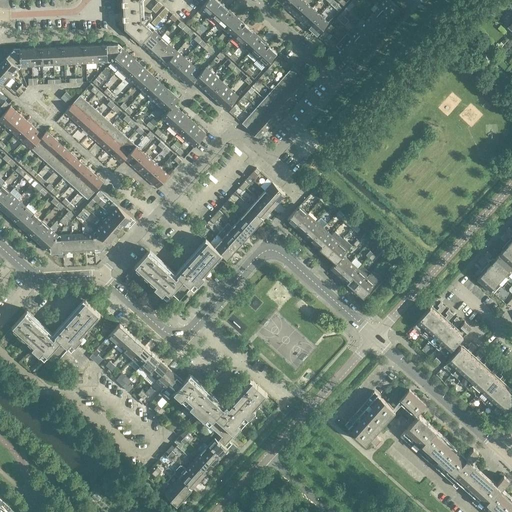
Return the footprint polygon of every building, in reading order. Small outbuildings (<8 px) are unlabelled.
[(123,0),(125,27),(142,42),(153,30),(142,19),(140,0),(123,0)] [(156,0),(158,2),(152,9),(156,12),(163,5),(158,1),(159,0),(156,0)] [(221,2),(217,0),(207,0),(201,8),(209,15),(221,2)] [(303,0),(289,0),(285,6),(293,13),(304,0),(303,0)] [(304,0),(293,13),(301,20),(312,7),(304,0)] [(391,0),(384,0),(380,5),(393,16),(401,8),(391,0)] [(221,2),(209,15),(217,22),(229,10),(221,2)] [(393,16),(380,5),(373,13),(386,24),(393,16)] [(169,11),(164,7),(151,22),(156,26),(169,11)] [(312,7),(301,20),(309,27),(320,15),(312,7)] [(229,10),(217,22),(225,30),(237,17),(229,10)] [(373,13),(366,21),(379,32),(386,24),(373,13)] [(320,15),(309,27),(317,35),(329,22),(320,15)] [(237,17),(225,30),(233,37),(245,24),(237,17)] [(183,29),(186,26),(181,21),(178,24),(183,29)] [(379,32),(366,21),(359,29),(372,40),(379,32)] [(245,24),(233,37),(241,44),(253,31),(245,24)] [(372,40),(359,29),(351,37),(364,48),(372,40)] [(153,30),(142,42),(150,50),(161,37),(153,30)] [(253,31),(241,44),(249,51),(261,38),(253,31)] [(364,48),(351,37),(347,33),(340,41),(357,56),(364,48)] [(161,37),(150,50),(158,57),(169,44),(161,37)] [(261,38),(249,51),(257,58),(269,46),(261,38)] [(105,40),(106,44),(107,61),(111,61),(121,50),(120,50),(118,48),(118,44),(111,44),(110,39),(105,40)] [(357,56),(340,41),(336,45),(340,49),(337,53),(350,65),(357,56)] [(106,44),(96,45),(97,62),(107,61),(106,44)] [(169,44),(158,57),(166,64),(177,51),(169,44)] [(85,45),(74,46),(75,63),(86,63),(85,45)] [(96,45),(85,45),(86,63),(97,62),(96,45)] [(63,46),(52,47),(54,64),(64,64),(63,46)] [(74,46),(63,46),(64,64),(75,63),(74,46)] [(269,46),(257,58),(266,66),(277,53),(269,46)] [(52,47),(42,48),(43,65),(54,64),(52,47)] [(20,49),(20,51),(21,51),(21,66),(32,66),(31,48),(20,49)] [(42,48),(31,48),(32,66),(43,65),(42,48)] [(121,50),(111,61),(119,68),(130,56),(122,48),(120,50),(121,50)] [(2,55),(6,58),(6,57),(19,68),(21,66),(21,51),(20,51),(17,51),(14,49),(9,54),(6,51),(2,55)] [(177,51),(166,64),(174,71),(185,58),(177,51)] [(130,56),(119,68),(127,76),(138,63),(130,56)] [(6,57),(6,58),(0,64),(0,65),(12,77),(19,68),(6,57)] [(185,58),(174,71),(182,78),(193,66),(185,58)] [(138,63),(127,76),(135,83),(147,70),(138,63)] [(12,77),(0,65),(0,80),(5,85),(12,77)] [(193,66),(182,78),(190,86),(195,80),(201,73),(201,72),(193,66)] [(232,69),(233,69),(229,73),(231,75),(233,73),(235,75),(237,73),(238,74),(241,71),(235,66),(232,69)] [(293,66),(285,74),(302,89),(310,81),(293,66)] [(206,67),(201,72),(201,73),(195,80),(202,87),(214,74),(206,67)] [(147,70),(135,83),(143,90),(155,77),(147,70)] [(93,81),(98,86),(106,76),(101,71),(93,81)] [(214,74),(202,87),(210,94),(222,81),(214,74)] [(285,74),(278,82),(295,97),(302,89),(285,74)] [(155,77),(143,90),(151,97),(163,84),(155,77)] [(222,81),(210,94),(218,101),(230,88),(222,81)] [(278,82),(271,90),(288,105),(295,97),(278,82)] [(163,84),(151,97),(159,104),(171,92),(163,84)] [(230,88),(218,101),(227,109),(238,96),(230,88)] [(271,90),(264,98),(281,113),(288,105),(271,90)] [(66,91),(61,97),(66,101),(71,96),(66,91)] [(171,92),(159,104),(167,111),(167,112),(174,104),(179,99),(171,92)] [(80,95),(65,112),(73,119),(88,102),(80,95)] [(264,98),(257,106),(274,121),(281,113),(264,98)] [(88,102),(73,119),(81,126),(96,109),(88,102)] [(167,112),(167,111),(162,117),(170,124),(182,111),(174,104),(167,112)] [(19,113),(10,106),(0,117),(0,119),(7,126),(19,113)] [(257,106),(250,114),(266,129),(274,121),(257,106)] [(96,109),(81,126),(89,133),(104,116),(96,109)] [(182,111),(170,124),(178,131),(190,118),(182,111)] [(27,121),(19,113),(7,126),(15,133),(27,121)] [(250,114),(242,123),(259,138),(266,129),(250,114)] [(104,116),(89,133),(97,141),(113,124),(104,116)] [(190,118),(178,131),(186,139),(198,126),(190,118)] [(35,128),(27,121),(15,133),(23,141),(35,128)] [(113,124),(97,141),(105,148),(121,131),(113,124)] [(198,126),(186,139),(195,146),(206,133),(198,126)] [(35,128),(23,141),(31,148),(47,131),(46,131),(43,135),(35,128)] [(47,131),(31,148),(39,155),(55,138),(47,131)] [(121,131),(105,148),(113,155),(129,138),(121,131)] [(55,138),(39,155),(47,162),(63,145),(55,138)] [(129,138),(113,155),(121,162),(137,145),(129,138)] [(63,145),(47,162),(55,169),(71,153),(63,145)] [(137,145),(121,162),(122,162),(125,158),(133,165),(145,153),(137,145)] [(71,153),(55,169),(64,177),(79,160),(71,153)] [(145,153),(133,165),(141,173),(153,160),(145,153)] [(79,160),(64,177),(72,184),(87,167),(79,160)] [(153,160),(141,173),(149,180),(161,167),(153,160)] [(87,167),(72,184),(80,191),(95,174),(87,167)] [(161,167),(149,180),(157,187),(169,174),(161,167)] [(256,167),(253,171),(249,176),(253,180),(258,175),(258,174),(261,171),(256,167)] [(19,172),(28,181),(27,183),(33,188),(35,186),(45,195),(47,192),(22,169),(19,172)] [(95,174),(80,191),(88,199),(103,182),(95,174)] [(285,193),(272,182),(265,190),(278,202),(285,193)] [(2,184),(0,186),(0,202),(10,192),(2,184)] [(278,202),(265,190),(258,198),(271,210),(278,202)] [(10,192),(0,202),(0,206),(6,212),(18,199),(10,192)] [(97,193),(88,203),(91,206),(100,196),(97,193)] [(271,210),(258,198),(250,206),(263,218),(271,210)] [(18,199),(6,212),(14,219),(26,206),(18,199)] [(232,204),(227,200),(222,206),(228,212),(232,208),(231,204),(232,204)] [(26,206),(14,219),(22,226),(34,213),(26,206)] [(117,206),(110,214),(123,226),(130,218),(117,206)] [(263,218),(250,206),(243,214),(256,226),(263,218)] [(299,206),(288,218),(296,226),(307,213),(299,206)] [(65,225),(73,215),(68,210),(63,217),(60,221),(65,225)] [(89,215),(82,210),(78,214),(84,220),(89,215)] [(218,210),(216,213),(213,216),(217,220),(223,213),(218,210)] [(34,213),(22,226),(30,233),(42,220),(34,213)] [(307,213),(296,226),(304,233),(315,220),(307,213)] [(110,214),(103,222),(116,234),(123,226),(110,214)] [(256,226),(243,214),(236,222),(249,234),(256,226)] [(351,219),(348,217),(344,221),(352,228),(356,224),(351,220),(351,219)] [(42,220),(30,233),(38,241),(50,228),(42,220)] [(315,220),(304,233),(305,234),(304,234),(304,236),(304,237),(305,238),(307,239),(309,238),(312,240),(323,227),(315,220)] [(103,222),(95,230),(108,242),(109,241),(116,234),(103,222)] [(249,234),(236,222),(229,230),(242,242),(243,241),(245,241),(246,241),(247,240),(248,238),(247,237),(247,236),(249,234)] [(323,227),(312,240),(320,248),(331,235),(323,227)] [(50,228),(38,241),(47,248),(48,246),(58,235),(50,228)] [(108,242),(95,230),(93,233),(94,248),(95,248),(98,247),(101,250),(106,245),(109,248),(112,244),(109,241),(108,242)] [(242,242),(229,230),(222,238),(235,250),(237,247),(238,247),(239,247),(241,247),(242,245),(242,244),(242,242),(241,242),(242,242)] [(83,233),(72,234),(73,251),(83,251),(83,233)] [(93,233),(83,233),(83,251),(95,250),(95,248),(94,248),(93,233)] [(72,234),(61,235),(62,252),(63,252),(73,251),(72,234)] [(48,246),(50,248),(51,252),(58,252),(58,257),(63,256),(63,252),(62,252),(61,235),(58,235),(48,246)] [(331,235),(320,248),(328,255),(339,242),(331,235)] [(328,255),(336,262),(342,254),(343,255),(352,245),(343,237),(339,242),(328,255)] [(235,250),(222,238),(215,246),(214,246),(223,254),(227,258),(235,250)] [(511,265),(511,239),(499,254),(511,265)] [(208,240),(191,258),(178,274),(178,275),(177,277),(148,251),(134,266),(156,285),(155,287),(167,298),(171,293),(180,300),(192,287),(194,289),(205,276),(204,275),(223,254),(214,246),(215,246),(208,240)] [(336,262),(331,267),(339,275),(351,262),(343,255),(342,254),(336,262)] [(511,265),(499,254),(477,279),(493,293),(511,271),(511,265)] [(351,262),(339,275),(342,277),(342,278),(341,279),(342,281),(343,282),(345,282),(346,282),(347,281),(347,282),(359,269),(357,268),(361,263),(355,258),(351,262)] [(359,269),(347,282),(355,289),(367,276),(359,269)] [(367,276),(355,289),(364,296),(375,284),(367,276)] [(54,337),(51,334),(25,312),(12,327),(33,346),(32,347),(44,358),(49,353),(57,361),(69,347),(71,349),(83,337),(81,336),(100,314),(85,301),(55,334),(56,335),(54,337)] [(446,307),(440,302),(438,305),(440,307),(436,311),(430,306),(413,326),(446,356),(471,327),(465,321),(461,326),(464,328),(460,333),(455,329),(462,321),(456,316),(454,319),(456,321),(452,326),(447,321),(454,314),(448,309),(446,312),(448,314),(444,318),(439,314),(446,307)] [(119,323),(108,336),(116,343),(128,330),(119,323)] [(128,330),(116,343),(124,351),(136,338),(128,330)] [(136,338),(124,351),(132,358),(144,345),(136,338)] [(471,342),(468,344),(470,346),(466,351),(461,346),(443,366),(500,417),(511,403),(511,392),(510,390),(511,387),(511,378),(508,381),(510,382),(506,387),(502,383),(508,375),(503,370),(500,373),(502,375),(498,380),(493,375),(500,368),(495,363),(492,366),(494,368),(490,372),(485,368),(492,361),(487,356),(484,359),(486,361),(482,365),(477,361),(484,354),(479,349),(476,352),(478,354),(474,358),(469,354),(476,346),(471,342)] [(144,345),(132,358),(140,365),(152,352),(144,345)] [(152,352),(140,365),(148,372),(160,359),(152,352)] [(35,372),(44,362),(39,358),(37,360),(35,358),(32,362),(34,364),(31,368),(35,372)] [(160,359),(148,372),(156,379),(168,367),(160,359)] [(168,367),(156,379),(164,387),(176,374),(168,367)] [(176,374),(164,387),(173,394),(174,392),(184,381),(176,374)] [(212,396),(205,390),(189,375),(184,381),(174,392),(205,420),(199,426),(204,430),(210,424),(219,432),(215,436),(228,448),(232,443),(229,440),(256,409),(255,408),(267,394),(252,380),(229,406),(227,404),(226,405),(214,394),(212,396)] [(129,378),(125,382),(122,385),(125,388),(129,385),(128,385),(132,381),(129,378)] [(417,397),(409,389),(399,401),(407,408),(417,397)] [(426,404),(417,397),(407,408),(415,416),(426,404)] [(375,432),(377,430),(395,410),(382,398),(353,431),(366,442),(370,438),(379,445),(383,440),(375,432)] [(466,456),(447,440),(419,414),(408,427),(465,478),(476,465),(471,461),(478,453),(473,448),(466,456)] [(180,434),(190,443),(194,438),(188,432),(191,429),(192,430),(193,428),(191,426),(189,428),(180,434)] [(415,437),(406,429),(400,435),(409,443),(415,437)] [(177,444),(181,440),(185,444),(187,441),(189,443),(190,443),(180,434),(174,441),(177,444)] [(228,448),(215,436),(208,445),(220,456),(228,448)] [(166,450),(173,457),(176,454),(172,450),(175,447),(172,444),(166,450)] [(220,456),(208,445),(200,452),(213,464),(215,462),(216,462),(217,462),(219,462),(220,461),(220,459),(220,458),(219,457),(220,456)] [(213,464),(200,452),(193,460),(206,472),(213,464)] [(206,472),(193,460),(186,469),(199,480),(206,472)] [(199,480),(186,469),(179,477),(192,488),(199,480)] [(457,487),(463,480),(459,476),(453,484),(457,487)] [(511,511),(511,497),(502,488),(509,480),(504,476),(497,484),(492,479),(480,492),(502,511),(511,511)] [(192,488),(179,477),(172,485),(184,496),(192,488)] [(184,496),(172,485),(164,493),(177,504),(184,496)] [(482,497),(478,494),(472,501),(476,505),(482,497)]
